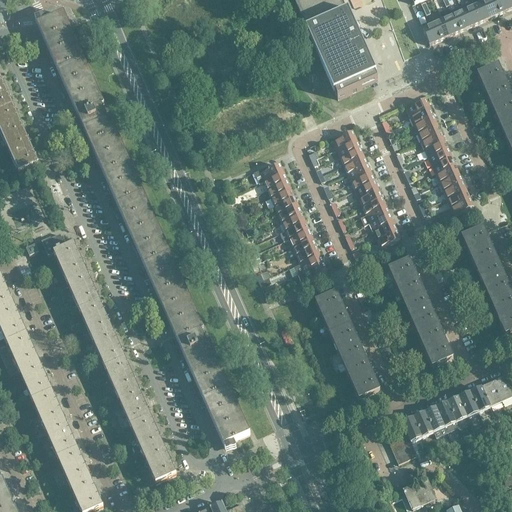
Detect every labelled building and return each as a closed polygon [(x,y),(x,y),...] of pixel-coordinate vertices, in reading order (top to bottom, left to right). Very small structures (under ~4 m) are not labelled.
[(194,0),(178,0),(155,11),(172,48),(209,31),(194,0)] [(376,77),(349,14),(347,15),(340,0),(308,0),(295,6),(307,33),(306,33),(334,96),(335,96),(338,102),(378,84),(375,78),(376,77)] [(503,0),(491,0),(491,1),(492,1),(499,17),(509,12),(503,0)] [(511,0),(503,0),(509,12),(511,10),(511,0)] [(492,1),(491,1),(482,5),(489,21),(499,17),(492,1)] [(472,9),(470,5),(460,9),(462,14),(469,30),(479,25),(472,9)] [(489,21),(482,5),(472,9),(479,25),(489,21)] [(462,14),(452,18),(459,34),(469,30),(462,14)] [(196,323),(154,228),(113,136),(109,126),(61,18),(40,27),(92,145),(175,332),(226,447),(247,438),(196,323)] [(459,34),(452,18),(442,22),(450,39),(459,34)] [(450,39),(442,22),(433,27),(440,43),(450,39)] [(440,43),(433,27),(422,31),(429,47),(440,43)] [(511,102),(511,99),(498,69),(478,78),(492,111),(511,102)] [(255,80),(217,97),(234,134),(271,117),(255,80)] [(0,115),(14,110),(1,81),(0,81),(0,115)] [(511,141),(511,102),(492,111),(507,144),(511,141)] [(410,120),(430,111),(426,103),(406,112),(410,120)] [(26,138),(14,110),(0,115),(0,134),(6,148),(26,138)] [(414,128),(433,119),(430,111),(410,120),(414,128)] [(417,136),(437,128),(433,119),(414,128),(417,136)] [(421,145),(441,136),(437,128),(417,136),(421,145)] [(337,152),(356,144),(353,135),(333,144),(337,152)] [(424,153),(444,144),(441,136),(421,145),(424,153)] [(39,168),(26,138),(6,148),(19,177),(39,168)] [(340,160),(360,152),(356,144),(337,152),(340,160)] [(428,161),(448,152),(444,144),(424,153),(428,161)] [(344,169),(364,160),(360,152),(340,160),(344,169)] [(432,169),(451,161),(448,152),(428,161),(432,169)] [(348,177),(367,168),(364,160),(344,169),(348,177)] [(435,178),(455,169),(451,161),(432,169),(435,178)] [(264,185),(283,176),(279,167),(260,176),(264,185)] [(351,185),(371,177),(367,168),(348,177),(351,185)] [(439,186),(459,177),(455,169),(435,178),(439,186)] [(267,193),(287,184),(283,176),(264,185),(267,193)] [(355,193),(375,185),(371,177),(351,185),(355,193)] [(443,194),(462,185),(459,177),(439,186),(443,194)] [(271,201),(291,192),(287,184),(267,193),(271,201)] [(359,202),(378,193),(375,185),(355,193),(359,202)] [(446,202),(466,194),(462,185),(443,194),(446,202)] [(274,209),(294,201),(291,192),(271,201),(274,209)] [(362,210),(382,201),(378,193),(359,202),(362,210)] [(450,210),(470,202),(466,194),(446,202),(450,210)] [(278,217),(298,209),(294,201),(274,209),(278,217)] [(366,218),(386,209),(382,201),(362,210),(366,218)] [(454,219),(473,210),(470,202),(450,210),(454,219)] [(282,226),(301,217),(298,209),(278,217),(282,226)] [(370,226),(389,218),(386,209),(366,218),(370,226)] [(285,234),(305,225),(301,217),(282,226),(285,234)] [(373,235),(393,226),(389,218),(370,226),(373,235)] [(289,242),(309,233),(305,225),(285,234),(289,242)] [(377,243),(397,234),(393,226),(373,235),(377,243)] [(497,264),(483,231),(462,241),(477,274),(497,264)] [(293,250),(312,242),(309,233),(289,242),(293,250)] [(381,251),(400,243),(397,234),(377,243),(381,251)] [(66,251),(60,237),(51,241),(51,240),(42,244),(48,259),(54,256),(66,251)] [(296,259),(316,250),(312,242),(293,250),(296,259)] [(39,254),(35,247),(26,251),(30,258),(39,254)] [(87,276),(74,247),(66,251),(54,256),(67,285),(87,276)] [(300,267),(320,258),(316,250),(296,259),(300,267)] [(304,275),(323,266),(320,258),(300,267),(304,275)] [(424,297),(410,264),(389,273),(403,306),(424,297)] [(511,297),(497,264),(477,274),(491,306),(511,297)] [(307,284),(327,275),(323,266),(304,275),(307,284)] [(100,305),(87,276),(67,285),(79,314),(100,305)] [(0,314),(14,308),(1,279),(0,279),(0,314)] [(351,329),(336,296),(316,305),(330,338),(351,329)] [(439,329),(424,297),(403,306),(418,338),(439,329)] [(511,297),(491,306),(505,339),(509,337),(510,339),(511,337),(511,297)] [(113,334),(100,305),(79,314),(92,343),(113,334)] [(27,337),(14,308),(0,314),(0,331),(6,346),(27,337)] [(366,361),(351,329),(330,338),(345,371),(366,361)] [(453,362),(439,329),(418,338),(432,371),(436,369),(437,371),(440,370),(439,368),(453,362)] [(125,362),(113,334),(92,343),(105,372),(125,362)] [(40,366),(27,337),(6,346),(19,375),(40,366)] [(380,394),(373,378),(366,361),(345,371),(359,403),(363,402),(364,403),(366,402),(366,401),(380,394)] [(138,391),(125,362),(105,372),(118,400),(138,391)] [(52,395),(40,366),(19,375),(32,404),(52,395)] [(511,400),(511,397),(507,385),(505,381),(493,386),(501,405),(511,400)] [(501,405),(493,386),(482,391),(490,410),(501,405)] [(151,420),(138,391),(118,400),(130,429),(151,420)] [(490,410),(482,391),(470,396),(479,415),(490,410)] [(65,423),(52,395),(32,404),(45,433),(65,423)] [(479,415),(470,396),(459,401),(467,420),(479,415)] [(467,420),(459,401),(448,406),(456,425),(467,420)] [(456,425),(448,406),(436,411),(445,429),(456,425)] [(445,429),(436,411),(425,416),(433,434),(445,429)] [(433,434),(425,416),(414,421),(422,439),(433,434)] [(164,449),(151,420),(130,429),(143,458),(164,449)] [(422,439),(414,421),(402,426),(404,431),(410,444),(422,439)] [(78,452),(65,423),(45,433),(57,461),(78,452)] [(410,444),(404,431),(399,433),(401,439),(404,445),(405,448),(411,445),(410,444)] [(401,439),(399,433),(386,439),(389,445),(401,439)] [(391,450),(404,445),(401,439),(389,445),(391,450)] [(406,450),(405,448),(404,445),(391,450),(393,456),(406,450)] [(417,459),(411,445),(405,448),(406,450),(409,456),(411,461),(417,459)] [(176,478),(164,449),(143,458),(156,487),(176,478)] [(396,461),(409,456),(406,450),(393,456),(396,461)] [(91,481),(78,452),(57,461),(70,490),(91,481)] [(411,461),(409,456),(396,461),(398,467),(411,461)] [(0,497),(8,494),(0,474),(0,497)] [(99,511),(104,510),(91,481),(70,490),(79,511),(99,511)] [(413,511),(435,503),(427,484),(405,494),(405,495),(404,496),(404,498),(406,497),(412,511),(413,511)] [(16,511),(8,494),(0,497),(0,511),(16,511)]
